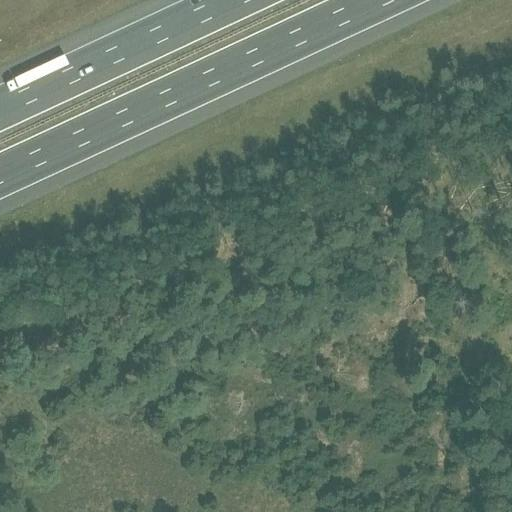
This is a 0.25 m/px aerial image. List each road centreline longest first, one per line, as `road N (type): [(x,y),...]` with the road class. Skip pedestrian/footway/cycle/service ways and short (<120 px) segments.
road 1 (motorway): [(0,175),(379,0)]
road 2 (motorway): [(231,0),(0,108)]
